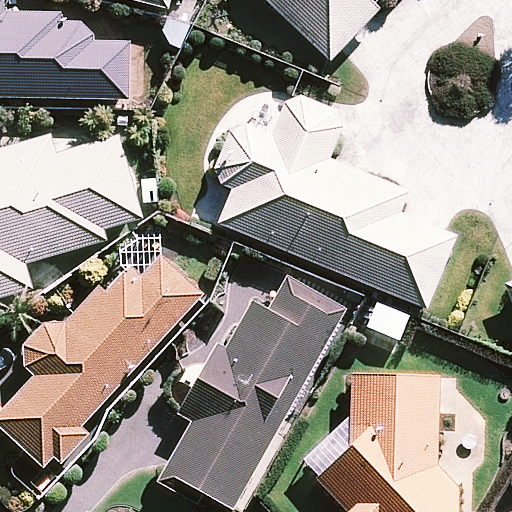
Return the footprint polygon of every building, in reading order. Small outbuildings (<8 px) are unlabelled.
[(1,16),(1,0),(0,0),(0,97),(126,101),(127,36),(78,35),(79,18),(1,16)] [(123,0),(160,9),(162,0),(123,0)] [(263,0),(329,61),(376,11),(365,0),(263,0)] [(232,123),(212,173),(213,182),(231,191),(217,225),(424,308),(451,239),(395,217),(404,193),(326,161),(343,118),(288,96),(271,139),(232,123)] [(0,296),(29,288),(22,264),(103,240),(101,231),(143,218),(118,136),(58,154),(51,132),(0,147),(0,296)] [(20,367),(32,377),(0,407),(0,430),(38,470),(51,458),(59,466),(92,434),(82,424),(206,296),(163,251),(132,280),(121,270),(64,319),(49,318),(20,346),(20,367)] [(158,484),(197,506),(201,498),(225,511),(228,511),(341,309),(284,278),(268,307),(254,299),(229,344),(220,339),(178,415),(192,422),(158,484)] [(456,511),(458,490),(433,463),(436,377),(397,375),(348,375),(346,420),(300,464),(345,511),(344,511),(456,511)]
